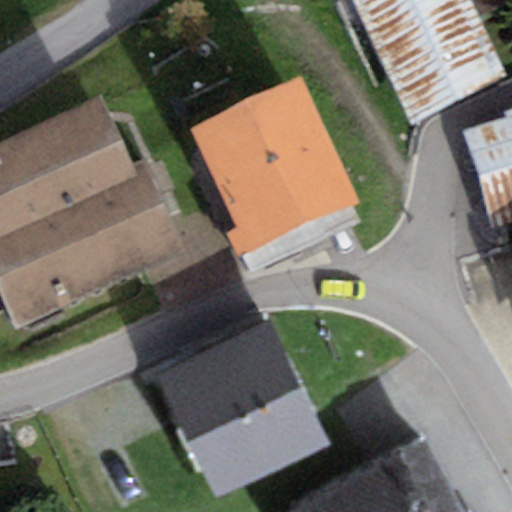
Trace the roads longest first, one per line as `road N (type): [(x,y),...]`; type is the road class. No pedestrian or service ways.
road 1 (unclassified): [(511,464),(445,357),(418,329),(349,295),(293,292),(235,307),(0,391)]
road 2 (unclassified): [(0,77),(124,0)]
